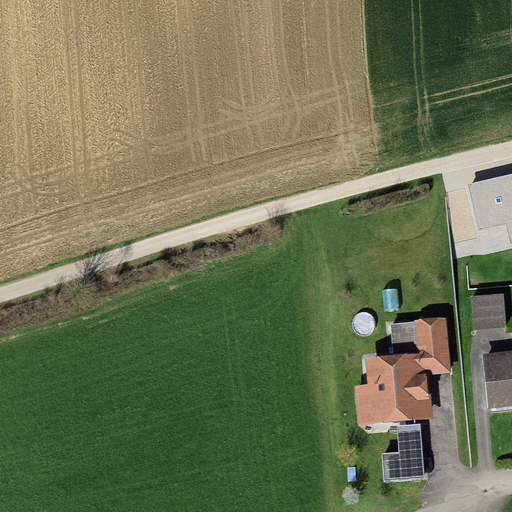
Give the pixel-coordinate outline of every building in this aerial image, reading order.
[(511,174),(468,184),(479,229),(506,223),(510,242),(511,241),(511,174)] [(472,297),(472,334),(502,334),(502,297),(472,297)] [(366,384),(353,386),(357,425),(433,418),(431,393),(427,394),(425,374),(449,372),(445,317),(389,322),(392,356),(364,358),(366,384)] [(511,355),(482,359),(489,413),(511,409),(511,355)] [(420,424),(397,425),(399,452),(381,454),(383,480),(424,477),(420,424)]
